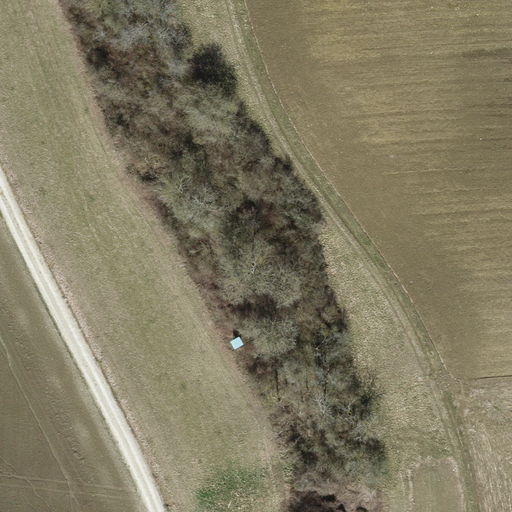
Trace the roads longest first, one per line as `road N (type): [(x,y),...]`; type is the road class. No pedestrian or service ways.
road 1 (track): [(467,511),(405,286),(296,143),(226,0)]
road 2 (track): [(152,511),(123,433),(0,182)]
